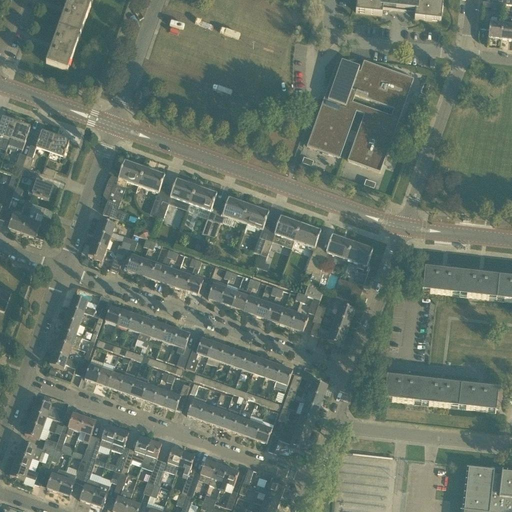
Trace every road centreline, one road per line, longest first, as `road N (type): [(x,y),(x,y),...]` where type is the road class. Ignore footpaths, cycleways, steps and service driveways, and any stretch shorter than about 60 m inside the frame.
road 1 (residential): [(354,369),(63,271)]
road 2 (residential): [(308,485),(21,379)]
road 3 (tertiary): [(404,228),(116,126)]
road 4 (residential): [(404,228),(464,56)]
road 5 (residential): [(511,448),(333,428)]
road 6 (residential): [(63,271),(116,126)]
road 7 (residential): [(354,369),(404,228)]
road 8 (residential): [(116,126),(163,0)]
road 9 (tertiary): [(116,126),(0,83)]
